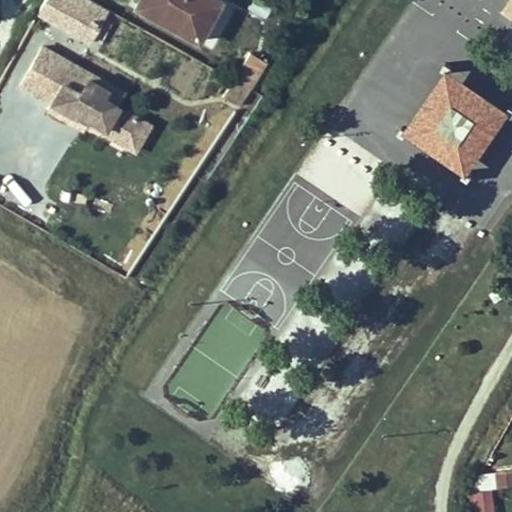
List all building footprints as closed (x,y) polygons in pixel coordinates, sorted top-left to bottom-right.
[(90,43),(109,10),(90,0),(44,0),(37,13),(90,43)] [(197,41),(218,1),(216,0),(138,0),(135,6),(197,41)] [(117,106),(125,93),(42,46),(19,86),(50,103),(47,109),(70,123),(75,113),(86,120),(84,123),(85,124),(122,144),(136,117),(117,106)] [(511,107),(444,62),(400,129),(466,173),(511,107)] [(250,88),(257,75),(247,70),(240,82),(250,88)] [(238,106),(250,89),(234,80),(222,97),(238,106)] [(84,123),(86,120),(75,113),(70,123),(82,129),(85,124),(84,123)] [(135,151),(150,124),(136,117),(122,144),(135,151)] [(511,486),(511,470),(497,472),(498,487),(511,486)] [(498,487),(497,472),(480,474),(472,491),(498,487)] [(494,511),(492,489),(474,492),(476,511),(494,511)]
